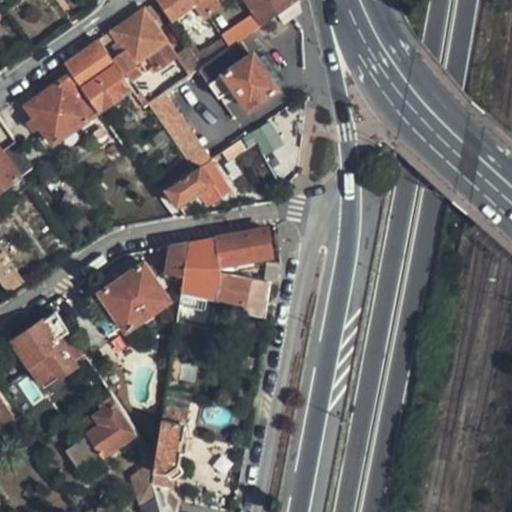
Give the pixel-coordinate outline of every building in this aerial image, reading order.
[(156,0),(171,21),(200,0),(156,0)] [(298,2),(295,0),(246,0),(259,20),(236,36),(240,42),(245,39),(298,2)] [(174,56),(165,42),(167,41),(143,9),(111,31),(119,43),(117,45),(122,51),(124,50),(126,53),(115,60),(123,72),(147,56),(157,69),(174,56)] [(229,49),(221,36),(195,54),(203,67),(229,49)] [(254,52),(245,39),(240,42),(229,49),(203,67),(198,69),(208,83),(254,52)] [(97,42),(65,65),(73,77),(100,115),(133,91),(97,42)] [(265,50),(256,56),(277,86),(286,80),(265,50)] [(249,109),(279,89),(277,86),(256,56),(254,52),(208,83),(218,99),(235,88),(249,109)] [(73,77),(29,108),(37,122),(33,125),(48,146),(52,143),(55,147),(96,118),(103,129),(107,126),(100,115),(73,77)] [(186,159),(194,170),(204,164),(195,149),(200,145),(163,93),(147,104),(186,159)] [(128,155),(107,126),(103,129),(95,134),(116,164),(128,155)] [(241,140),(222,151),(227,160),(245,149),(241,140)] [(0,191),(35,168),(16,142),(0,153),(0,191)] [(212,158),(204,164),(194,170),(182,178),(167,188),(177,203),(189,195),(199,210),(231,188),(212,158)] [(176,167),(182,178),(194,170),(186,159),(176,167)] [(215,237),(219,263),(270,255),(267,228),(215,237)] [(247,277),(220,271),(219,263),(215,237),(189,242),(186,264),(181,290),(208,295),(243,301),(247,277)] [(168,261),(186,264),(189,242),(170,245),(168,261)] [(5,251),(0,254),(0,281),(11,298),(29,285),(5,251)] [(103,294),(128,329),(171,299),(146,264),(103,294)] [(88,356),(58,311),(14,340),(37,374),(32,376),(41,389),(88,356)] [(237,351),(174,337),(171,357),(193,361),(233,369),(237,351)] [(171,357),(168,376),(190,380),(193,361),(171,357)] [(0,428),(2,432),(17,421),(0,396),(0,428)] [(137,429),(118,399),(91,418),(99,429),(92,433),(105,452),(137,429)] [(185,425),(162,419),(156,457),(154,471),(153,483),(162,486),(174,489),(176,478),(182,470),(176,466),(185,425)] [(162,486),(153,483),(152,491),(160,511),(170,511),(173,497),(162,486)]
